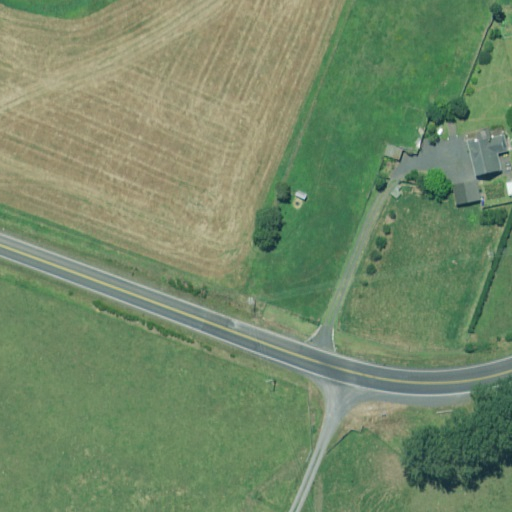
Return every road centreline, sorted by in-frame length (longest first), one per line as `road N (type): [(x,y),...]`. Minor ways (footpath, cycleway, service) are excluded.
road 1 (tertiary): [(0,247),(295,356),(392,381),(472,379),(511,368)]
road 2 (unknown): [(316,361),(320,431),(284,511)]
